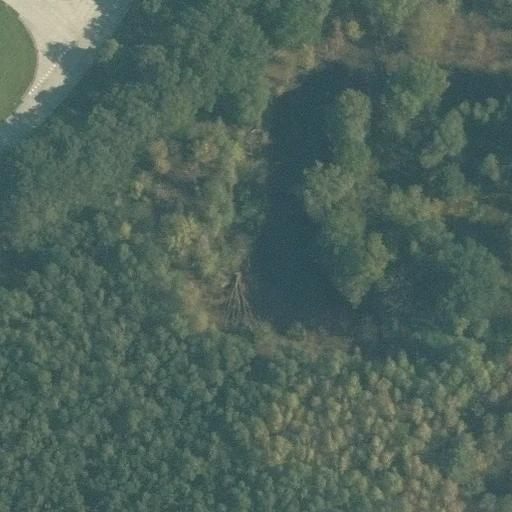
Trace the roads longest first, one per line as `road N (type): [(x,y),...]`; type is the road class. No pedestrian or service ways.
road 1 (track): [(0,276),(353,0)]
road 2 (unclassified): [(85,54),(0,145)]
